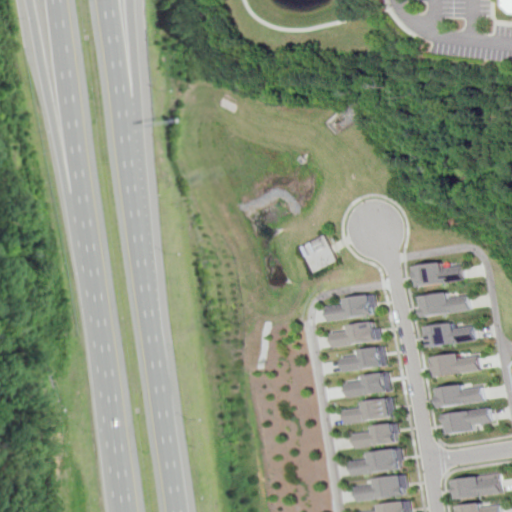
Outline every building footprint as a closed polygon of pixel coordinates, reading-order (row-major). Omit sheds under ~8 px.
[(298,247),(310,272),(336,260),(325,236),(298,247)] [(423,286),(472,281),(470,266),(451,268),(451,262),(420,266),(423,286)] [(477,310),(474,295),(457,298),(456,291),(424,296),(428,317),(477,310)] [(330,321),(380,314),(378,294),(338,299),(338,303),(328,305),(330,321)] [(384,339),(380,320),(330,329),(333,348),(384,339)] [(432,347),(481,341),(478,321),(429,328),(432,347)] [(389,365),(386,346),(342,353),(345,372),(389,365)] [(485,370),(482,351),(432,357),(434,376),(485,370)] [(392,392),(390,372),(345,378),(347,397),(392,392)] [(439,388),(442,408),(488,401),(485,381),(439,388)] [(393,398),(343,404),(346,424),(396,417),(393,398)] [(444,414),(447,433),(495,427),(492,407),(444,414)] [(399,443),(396,424),(353,429),(355,448),(399,443)] [(403,470),(400,448),(360,454),(361,463),(350,464),(352,477),(403,470)] [(502,493),(498,473),(453,480),(456,500),(502,493)] [(406,495),(403,476),(354,484),(357,503),(406,495)] [(365,511),(407,511),(406,500),(377,504),(378,510),(365,511)] [(502,511),(501,505),(487,508),(486,502),(456,506),(456,511),(502,511)]
